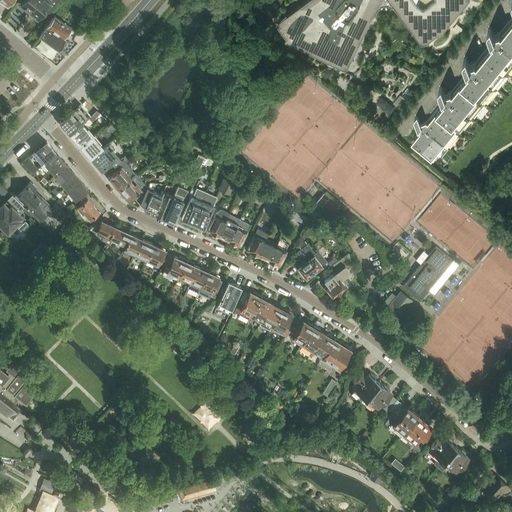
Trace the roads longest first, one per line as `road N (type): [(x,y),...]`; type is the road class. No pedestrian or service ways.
road 1 (residential): [(42,117),(120,209),(302,295),(381,346),(490,438),(511,432)]
road 2 (tertiary): [(62,96),(150,0)]
